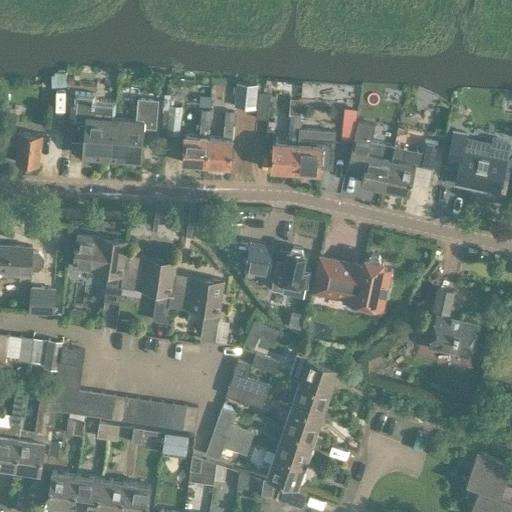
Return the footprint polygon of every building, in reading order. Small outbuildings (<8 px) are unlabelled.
[(53,76),(53,88),(68,88),(69,74),(57,73),(57,76),(53,76)] [(256,109),(259,85),(238,83),(236,107),(256,109)] [(87,153),(116,156),(117,156),(119,130),(121,116),(116,116),(117,103),(99,101),(100,92),(82,90),(78,119),(91,120),(87,153)] [(269,120),(272,95),(260,93),(257,118),(269,120)] [(140,119),(121,116),(119,130),(117,156),(143,159),(148,125),(159,127),(162,98),(143,96),(140,119)] [(201,96),(200,107),(210,108),(211,97),(201,96)] [(274,141),(272,170),(295,172),(297,144),(298,144),(299,129),(300,129),(301,117),(302,98),(290,97),(289,115),(291,116),(290,130),(291,131),(290,142),(274,141)] [(176,136),(179,108),(167,107),(163,134),(176,136)] [(201,124),(200,135),(186,134),(184,164),(207,166),(210,136),(211,124),(212,124),(213,110),(202,109),(200,124),(201,124)] [(225,137),(210,136),(207,166),(232,168),(234,138),(235,126),(236,126),(237,112),(226,111),(225,125),(225,137)] [(383,111),(380,124),(397,128),(400,115),(383,111)] [(297,144),(295,172),(321,174),(321,167),(333,168),(336,132),(301,129),(302,117),(301,117),(300,129),(299,129),(298,144),(297,144)] [(358,120),(348,167),(364,171),(361,183),(385,189),(390,167),(395,146),(372,141),(376,124),(358,120)] [(42,162),(45,130),(13,127),(12,143),(17,144),(16,160),(42,162)] [(454,132),(447,167),(457,169),(453,186),(498,195),(509,143),(489,139),(488,143),(465,138),(466,135),(454,132)] [(390,167),(385,189),(410,194),(416,165),(433,169),(439,143),(426,140),(423,152),(395,146),(390,167)] [(133,210),(131,223),(152,227),(155,214),(133,210)] [(170,228),(181,229),(182,216),(159,214),(159,227),(170,228)] [(121,303),(123,287),(129,253),(131,241),(79,234),(74,267),(95,270),(95,271),(109,273),(106,300),(121,303)] [(253,243),(247,271),(268,275),(274,247),(253,243)] [(0,244),(0,271),(31,274),(32,269),(39,270),(44,265),(45,258),(40,253),(33,252),(33,247),(0,244)] [(281,250),(273,288),(283,291),(285,282),(308,287),(312,271),(303,269),(307,253),(304,253),(303,248),(295,246),(291,250),(289,250),(288,251),(281,250)] [(178,261),(129,253),(123,287),(157,292),(153,320),(168,322),(171,306),(176,273),(178,261)] [(321,256),(313,292),(348,299),(347,301),(383,309),(391,269),(382,268),(384,261),(382,261),(380,256),(372,254),(369,258),(367,258),(365,264),(356,262),(355,264),(321,256)] [(176,273),(171,306),(205,311),(201,339),(216,342),(220,314),(221,314),(226,280),(176,273)] [(443,347),(470,353),(477,322),(449,316),(455,292),(440,288),(432,323),(434,324),(429,348),(442,351),(443,347)] [(33,289),(32,311),(58,313),(59,290),(33,289)] [(275,340),(279,331),(257,321),(253,330),(275,340)] [(0,363),(6,364),(7,358),(11,334),(0,332),(0,363)] [(19,359),(19,360),(31,362),(35,337),(23,336),(11,334),(7,358),(19,359)] [(47,339),(35,337),(31,362),(43,363),(47,339)] [(45,370),(60,372),(61,363),(63,346),(64,343),(49,341),(45,370)] [(86,350),(63,346),(61,363),(84,367),(86,350)] [(253,364),(253,365),(275,372),(279,361),(257,353),(253,364)] [(385,354),(370,360),(374,372),(389,366),(385,354)] [(309,357),(301,381),(331,391),(339,368),(309,357)] [(249,376),(253,365),(253,364),(252,364),(239,360),(231,383),(267,395),(271,384),(249,376)] [(60,372),(59,375),(82,379),(84,367),(61,363),(60,372)] [(80,390),(80,389),(82,379),(59,375),(58,375),(56,386),(80,390)] [(467,379),(460,399),(472,403),(479,383),(467,379)] [(331,391),(301,381),(293,404),(323,415),(331,391)] [(263,407),(267,395),(231,383),(227,395),(263,407)] [(53,409),(56,410),(88,415),(92,391),(80,389),(80,390),(56,386),(55,395),(53,409)] [(0,466),(16,468),(22,428),(27,393),(16,391),(11,427),(0,425),(0,466)] [(92,391),(88,415),(100,416),(104,392),(92,391)] [(104,392),(100,416),(112,418),(116,394),(104,392)] [(53,409),(55,395),(42,393),(36,430),(22,428),(16,468),(41,472),(45,441),(51,442),(52,442),(52,441),(56,410),(53,409)] [(116,394),(112,418),(124,420),(128,396),(116,394)] [(136,422),(140,398),(128,396),(124,420),(136,422)] [(140,398),(136,422),(148,423),(151,400),(140,398)] [(151,400),(148,423),(160,425),(163,401),(151,400)] [(172,427),(175,403),(163,401),(160,425),(172,427)] [(175,403),(172,427),(183,429),(187,405),(175,403)] [(323,415),(293,404),(285,428),(315,438),(323,415)] [(187,405),(183,429),(196,430),(199,407),(187,405)] [(215,430),(251,443),(255,431),(233,424),(237,411),(223,406),(215,430)] [(68,418),(66,432),(74,433),(76,419),(70,418),(68,418)] [(76,419),(74,433),(84,435),(86,420),(76,419)] [(108,438),(110,424),(100,422),(98,437),(108,438)] [(120,425),(110,424),(108,438),(118,440),(120,425)] [(143,443),(144,434),(145,429),(135,427),(132,442),(143,443)] [(277,451),(307,462),(315,438),(285,428),(277,451)] [(206,454),(207,454),(220,459),(225,446),(247,454),(251,443),(215,430),(206,454)] [(188,445),(190,435),(166,432),(165,442),(188,445)] [(332,444),(348,447),(350,437),(333,434),(332,444)] [(269,440),(254,437),(251,452),(266,456),(269,440)] [(51,442),(49,454),(60,455),(61,442),(52,441),(52,442),(51,442)] [(187,455),(188,445),(165,442),(163,451),(187,455)] [(268,450),(264,460),(273,463),(268,475),(279,479),(299,486),(307,462),(277,451),(276,453),(268,450)] [(480,487),(502,495),(511,467),(511,464),(478,452),(467,483),(480,487)] [(191,470),(192,471),(201,472),(203,458),(193,455),(191,470)] [(225,480),(227,466),(217,463),(215,479),(225,480)] [(49,503),(74,506),(78,474),(53,471),(49,503)] [(249,488),(251,474),(241,471),(239,487),(249,488)] [(78,474),(74,506),(98,510),(102,478),(78,474)] [(102,478),(98,510),(112,511),(122,511),(127,481),(102,478)] [(273,496),(274,482),(265,479),(263,495),(273,496)] [(147,511),(152,485),(127,481),(122,511),(147,511)] [(281,485),(277,498),(304,508),(308,494),(281,485)] [(511,498),(502,495),(480,487),(471,511),(510,511),(511,508),(511,498)]
